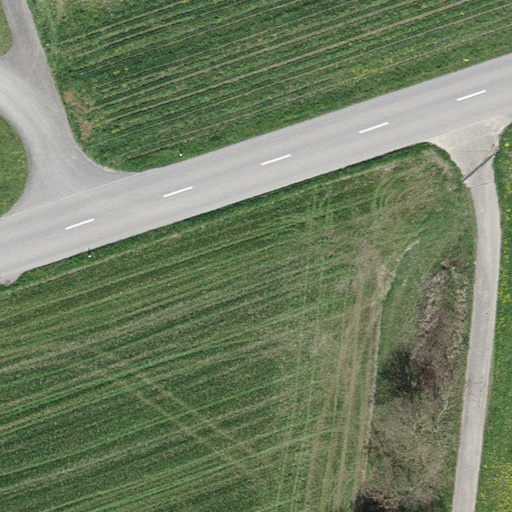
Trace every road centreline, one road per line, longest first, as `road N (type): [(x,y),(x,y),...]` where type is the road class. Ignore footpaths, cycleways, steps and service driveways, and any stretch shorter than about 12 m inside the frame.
road 1 (tertiary): [(0,248),(511,80)]
road 2 (track): [(462,511),(490,272),(481,179),(459,97)]
